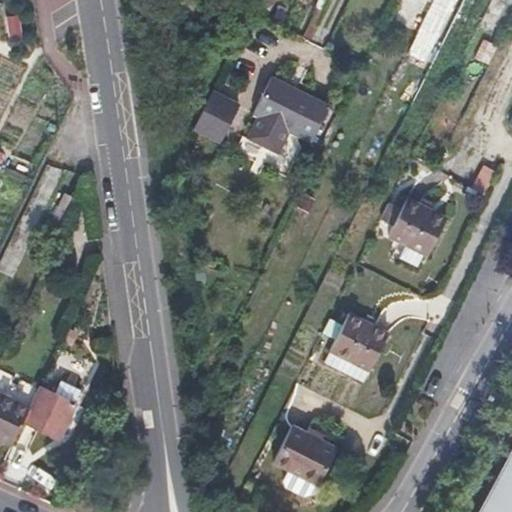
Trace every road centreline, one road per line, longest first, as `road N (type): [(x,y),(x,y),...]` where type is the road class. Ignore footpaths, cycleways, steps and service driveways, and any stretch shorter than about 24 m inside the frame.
road 1 (residential): [(100,0),(160,422)]
road 2 (residential): [(511,323),(400,511)]
